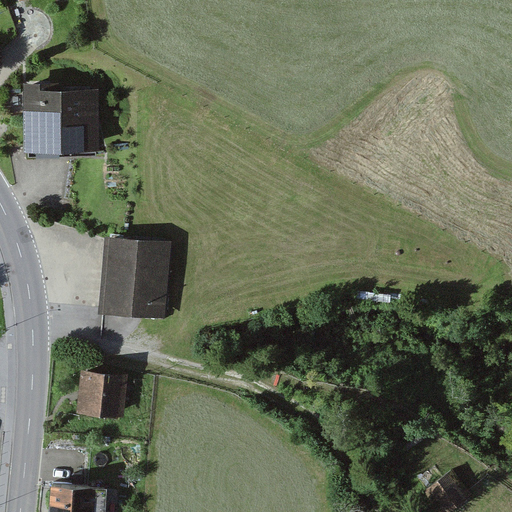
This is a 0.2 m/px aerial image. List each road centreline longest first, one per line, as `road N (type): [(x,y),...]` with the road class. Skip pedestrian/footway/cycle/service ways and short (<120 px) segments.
road 1 (tertiary): [(21,511),(32,332),(26,273),(0,203)]
road 2 (track): [(275,398),(226,377),(32,332)]
road 3 (track): [(373,511),(352,463),(275,398)]
